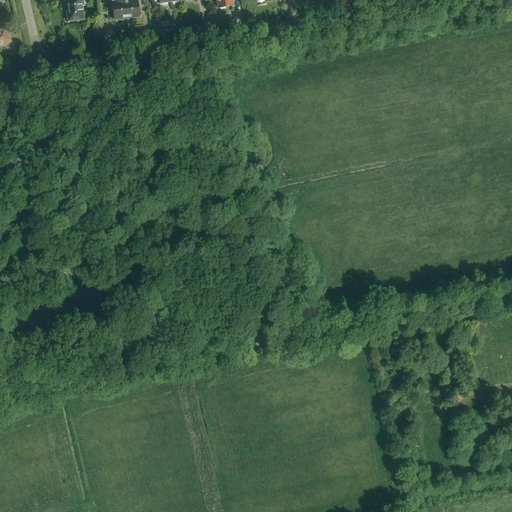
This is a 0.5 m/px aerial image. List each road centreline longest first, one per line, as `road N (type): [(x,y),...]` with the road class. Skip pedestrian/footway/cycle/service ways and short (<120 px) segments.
road 1 (unclassified): [(39,61),(149,56),(445,0)]
road 2 (track): [(0,403),(315,333)]
road 3 (track): [(295,282),(315,333),(511,291)]
